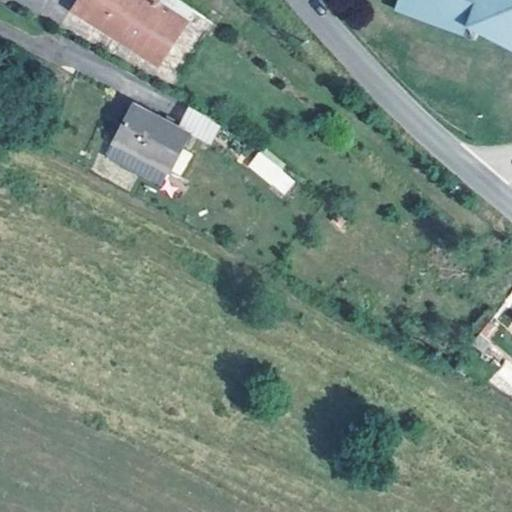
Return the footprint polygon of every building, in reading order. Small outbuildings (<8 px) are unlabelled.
[(105,0),(96,20),(138,41),(136,44),(173,62),(198,14),(167,0),(105,0)] [(205,2),(200,0),(167,0),(198,14),(205,2)] [(511,29),(511,0),(403,0),(400,11),(470,37),(474,24),(494,35),(500,24),(511,29)] [(511,45),(511,29),(500,24),(494,35),(511,45)] [(179,170),(198,132),(143,101),(123,137),(115,151),(168,179),(174,168),(179,170)] [(285,162),(262,145),(252,159),(276,175),(285,162)]
